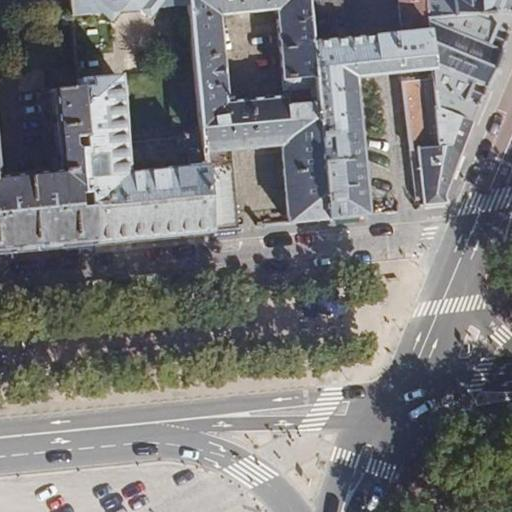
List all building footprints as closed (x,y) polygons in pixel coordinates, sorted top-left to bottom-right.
[(120,0),(71,0),(73,17),(103,13),(111,23),(122,12),(120,0)] [(142,10),(140,0),(120,0),(122,12),(130,11),(142,10)] [(187,6),(186,0),(140,0),(142,10),(151,18),(157,8),(187,6)] [(186,0),(187,6),(199,134),(208,231),(235,229),(229,150),(230,150),(226,102),(218,18),(276,12),(283,97),(241,100),(245,148),(279,145),(286,224),(325,220),(307,44),(302,0),(186,0)] [(358,0),(302,0),(307,44),(344,40),(343,18),(360,16),(358,0)] [(431,70),(426,18),(423,0),(396,0),(400,33),(391,34),(395,74),(431,70)] [(511,0),(423,0),(426,18),(511,15),(511,14),(511,0)] [(505,32),(511,15),(426,18),(431,70),(432,81),(436,117),(469,121),(475,107),(478,108),(479,104),(478,103),(482,90),(485,89),(497,55),(499,54),(501,49),(500,48),(503,39),(505,38),(507,33),(505,32)] [(73,26),(73,17),(63,18),(64,26),(73,26)] [(375,36),(380,75),(395,74),(391,34),(375,36)] [(307,44),(325,220),(358,217),(365,217),(352,78),(380,75),(375,36),(344,40),(307,44)] [(160,236),(208,231),(199,134),(179,135),(180,139),(122,143),(113,49),(76,53),(77,70),(92,242),(160,236)] [(41,247),(92,242),(77,70),(46,72),(47,90),(45,90),(52,149),(46,150),(49,170),(4,174),(2,155),(0,155),(0,250),(6,250),(25,248),(41,247)] [(465,131),(469,121),(436,117),(432,81),(401,84),(413,200),(419,199),(421,205),(444,203),(469,134),(465,131)] [(241,100),(226,102),(230,150),(245,148),(241,100)]
